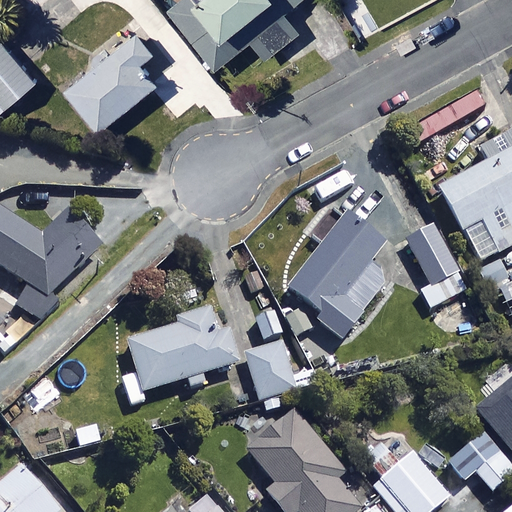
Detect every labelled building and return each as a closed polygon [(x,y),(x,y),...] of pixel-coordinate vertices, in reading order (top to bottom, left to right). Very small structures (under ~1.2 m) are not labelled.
[(184,0),(171,10),(215,72),(255,44),(270,65),(328,23),(311,0),(184,0)] [(156,56),(138,34),(67,92),(101,134),(158,88),(142,67),(156,56)] [(0,101),(7,110),(39,83),(2,39),(0,40),(0,101)] [(484,115),(476,100),(410,136),(418,151),(484,115)] [(511,157),(440,196),(479,270),(511,252),(511,157)] [(16,310),(41,326),(59,310),(52,302),(106,254),(70,215),(43,240),(1,212),(0,212),(0,272),(28,291),(16,310)] [(317,328),(343,348),(389,290),(368,274),(387,250),(348,219),(288,296),(321,322),(317,328)] [(467,295),(431,230),(406,243),(432,291),(421,297),(431,315),(467,295)] [(495,294),(505,311),(511,307),(511,269),(503,275),(509,286),(495,294)] [(205,383),(236,374),(225,338),(217,340),(209,313),(178,322),(181,331),(127,347),(142,401),(187,388),(189,396),(207,391),(205,383)] [(283,339),(273,316),(254,324),(264,347),(283,339)] [(296,395),(283,348),(241,360),(254,406),(296,395)] [(511,390),(477,419),(511,461),(511,390)] [(346,478),(296,418),(248,457),(275,489),(266,497),(278,511),(359,511),(337,485),(346,478)] [(468,455),(448,471),(464,491),(477,480),(491,498),(511,480),(511,471),(502,460),(484,475),(468,455)] [(438,511),(448,504),(412,459),(374,490),(391,511),(438,511)] [(54,511),(19,471),(0,487),(0,511),(54,511)] [(220,511),(209,498),(191,511),(183,511),(177,504),(167,511),(220,511)]
